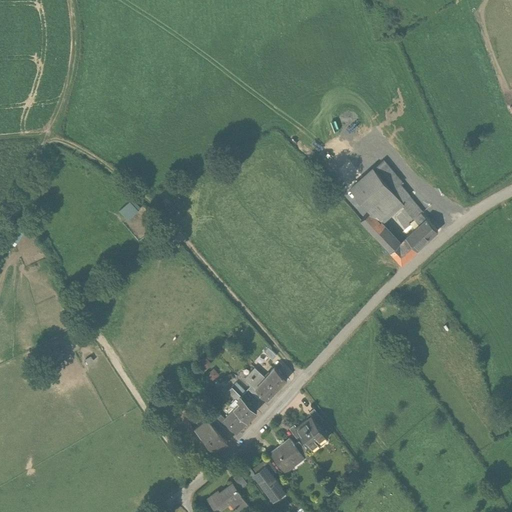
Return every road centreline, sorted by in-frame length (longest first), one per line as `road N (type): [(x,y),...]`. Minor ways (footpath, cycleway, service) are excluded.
road 1 (unclassified): [(511,190),(430,250),(233,454),(159,511)]
road 2 (track): [(304,379),(113,170),(47,137),(0,138)]
road 3 (track): [(0,237),(62,101),(73,44),(68,0)]
